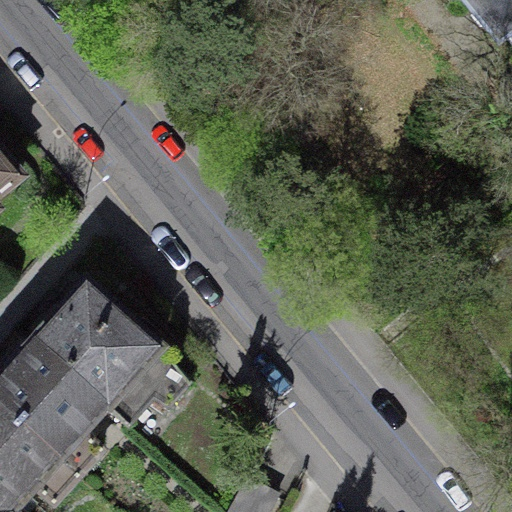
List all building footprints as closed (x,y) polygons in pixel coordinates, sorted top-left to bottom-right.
[(511,0),(468,0),(500,38),(505,33),(511,41),(511,0)] [(0,194),(20,178),(0,153),(0,194)] [(41,331),(34,339),(130,425),(155,396),(168,407),(189,384),(161,350),(86,283),(59,313),(58,312),(41,331)] [(12,366),(0,378),(0,407),(78,477),(79,476),(60,460),(107,407),(129,426),(130,425),(34,339),(27,347),(11,365),(12,366)] [(0,505),(7,511),(13,511),(35,488),(54,504),(78,477),(0,407),(0,505)] [(246,479),(228,511),(269,511),(278,496),(262,488),(246,479)]
